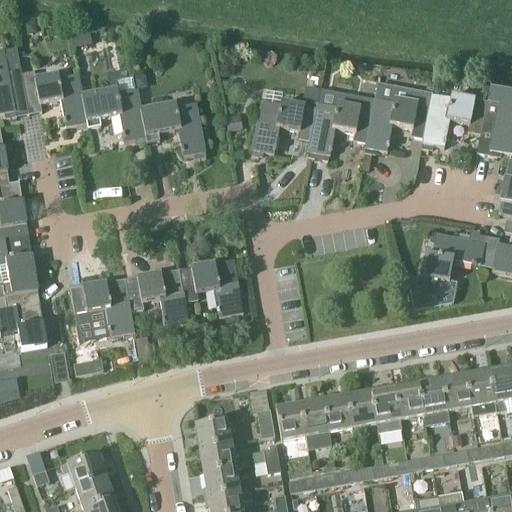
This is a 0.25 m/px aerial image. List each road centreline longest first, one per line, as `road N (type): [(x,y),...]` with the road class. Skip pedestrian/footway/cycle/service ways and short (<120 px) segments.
road 1 (residential): [(257,238),(243,199),(56,230),(44,165)]
road 2 (residential): [(511,328),(281,370)]
road 3 (residential): [(257,238),(416,206),(431,193),(476,201)]
road 4 (residential): [(150,396),(0,440)]
road 5 (residential): [(281,370),(257,238)]
road 6 (residential): [(281,370),(150,396)]
